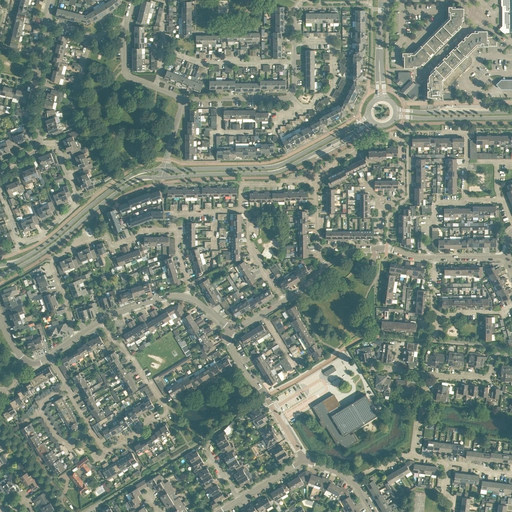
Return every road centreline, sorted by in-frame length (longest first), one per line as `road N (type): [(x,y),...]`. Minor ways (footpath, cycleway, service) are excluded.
road 1 (tertiary): [(164,177),(283,170),(372,122)]
road 2 (residential): [(76,339),(54,257),(102,236),(112,247),(140,232),(176,232)]
road 3 (tertiary): [(369,116),(274,167),(165,169)]
road 4 (residential): [(102,322),(166,413),(108,449),(96,447),(90,432)]
road 5 (residential): [(39,142),(55,142),(78,202),(21,243),(0,191)]
road 6 (tertiary): [(0,275),(46,252),(134,180),(164,177)]
road 7 (tertiary): [(165,169),(129,176),(51,240),(0,266)]
road 8 (residential): [(303,459),(230,346),(230,328)]
road 9 (residential): [(401,142),(410,134),(466,133),(464,199)]
road 10 (residential): [(39,142),(29,111),(45,25)]
